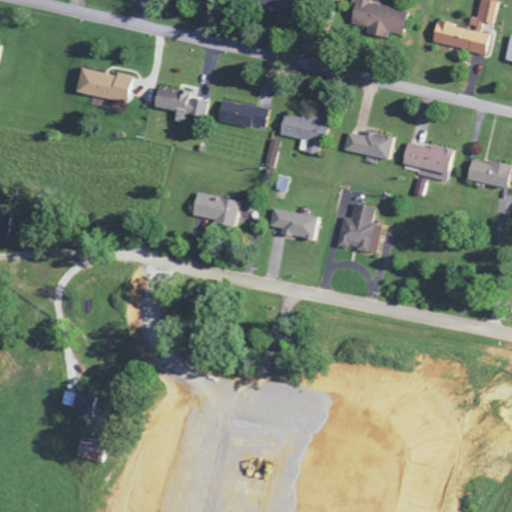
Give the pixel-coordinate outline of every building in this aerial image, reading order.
[(299,16),(301,0),(258,0),(257,8),(299,16)] [(413,16),(382,8),(383,0),(345,0),(345,1),(359,5),(353,28),(390,37),(391,35),(407,39),(413,16)] [(435,46),(489,58),(494,37),(488,36),(490,26),(495,27),(500,5),(482,1),(478,21),(471,20),(469,31),(440,24),(435,46)] [(78,98),(130,105),(133,78),(118,76),(117,78),(82,72),(78,98)] [(206,121),(209,104),(189,100),(190,95),(161,90),(157,111),(177,115),(176,125),(185,126),(186,117),(206,121)] [(267,133),(271,113),(224,103),(220,123),(267,133)] [(302,142),(300,155),(320,157),(322,140),(330,141),(332,123),(285,117),(282,140),(302,142)] [(392,163),(396,140),(366,134),(365,139),(349,136),(345,154),(392,163)] [(456,155),(410,144),(404,167),(417,170),(416,178),(449,186),(456,155)] [(471,183),(511,191),(511,167),(493,163),(492,167),(475,164),(471,183)] [(425,199),(426,181),(416,180),(414,198),(425,199)] [(240,228),(243,203),(199,197),(196,222),(240,228)] [(344,221),(338,248),(380,257),(386,230),(374,228),(378,211),(355,207),(352,222),(344,221)] [(273,230),(284,231),(284,239),(319,243),(322,219),(275,214),(273,230)] [(63,408),(76,410),(78,396),(65,394),(63,408)] [(76,418),(96,422),(101,401),(81,396),(76,418)] [(109,466),(113,446),(86,441),(83,461),(109,466)]
